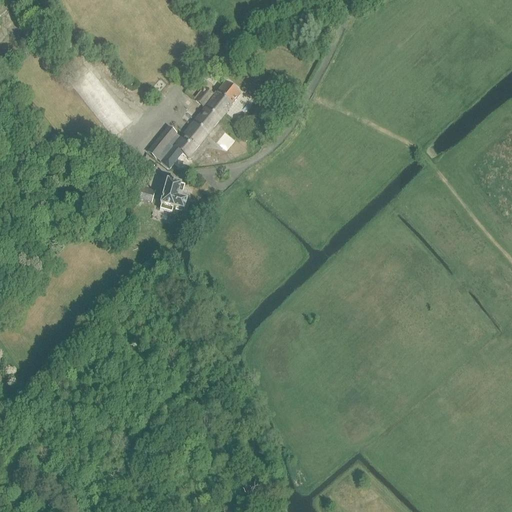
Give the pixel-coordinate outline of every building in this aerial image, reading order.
[(23,12),(16,4),(10,9),(23,25),(33,17),(27,9),(23,12)] [(189,160),(207,137),(240,96),(225,83),(214,97),(206,90),(203,94),(200,91),(193,100),(196,103),(205,110),(181,139),(168,128),(147,154),(169,171),(178,160),(183,164),(187,159),(189,160)] [(248,124),(252,120),(246,115),(243,119),(242,119),(248,124)] [(161,206),(159,211),(171,215),(173,210),(184,212),(186,202),(184,201),(186,196),(182,195),(184,187),(176,185),(176,182),(168,179),(160,206),(161,206)] [(129,185),(126,197),(151,204),(154,192),(129,185)]
